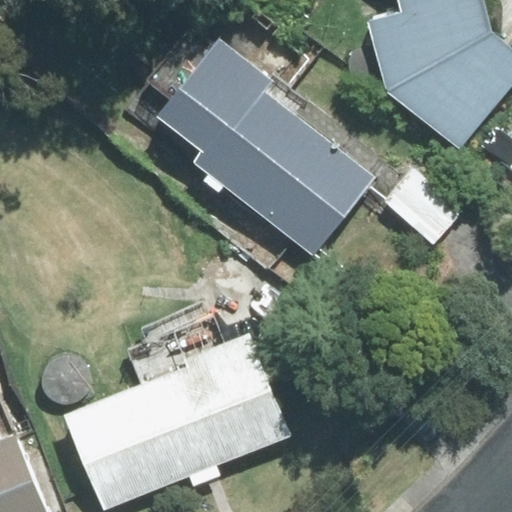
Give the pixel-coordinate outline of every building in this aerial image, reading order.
[(388,0),(393,18),(362,26),(381,96),(454,157),(511,84),(511,61),(481,36),(472,0),(388,0)] [(195,158),(186,170),(202,182),(197,188),(213,200),(219,191),(309,261),(369,183),(260,97),(271,84),(216,42),(151,123),(195,158)] [(382,209),(433,250),(460,216),(409,177),(382,209)] [(178,365),(182,374),(60,423),(95,511),(106,511),(184,480),(188,489),(217,478),(212,469),(282,441),(242,339),(178,365)] [(0,446),(0,511),(35,511),(7,444),(0,446)]
